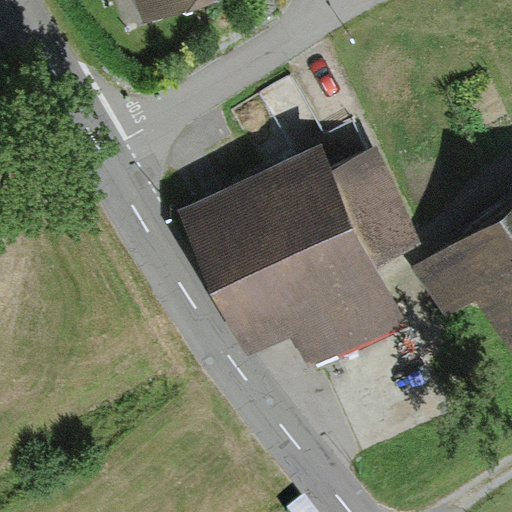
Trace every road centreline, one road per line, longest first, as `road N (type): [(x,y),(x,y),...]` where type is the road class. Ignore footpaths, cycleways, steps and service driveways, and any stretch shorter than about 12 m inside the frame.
road 1 (tertiary): [(103,159),(226,359),(348,511)]
road 2 (residential): [(103,159),(326,0)]
road 3 (tertiary): [(10,0),(103,159)]
